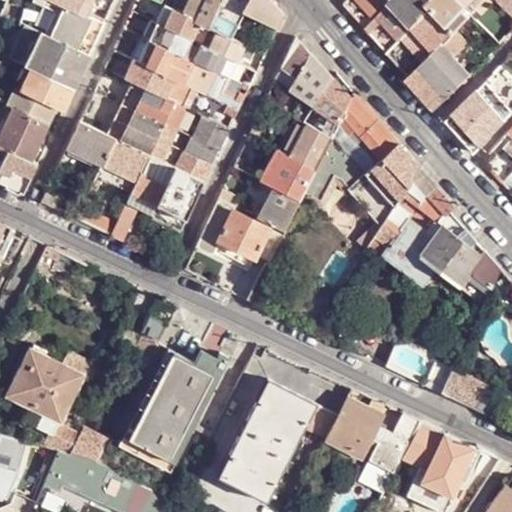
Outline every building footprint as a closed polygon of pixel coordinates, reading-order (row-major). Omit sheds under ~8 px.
[(56,10),(65,5),(55,0),(45,0),(44,4),(55,9),(56,10)] [(55,0),(65,5),(85,15),(92,0),(55,0)] [(192,0),(179,0),(175,10),(185,15),(192,0)] [(209,26),(221,0),(192,0),(185,15),(201,23),(209,26)] [(273,0),(221,0),(209,26),(218,31),(230,36),(243,11),(262,19),(257,29),(274,38),(285,14),(273,0)] [(383,0),(361,0),(376,16),(388,4),(383,0)] [(380,43),(389,54),(412,27),(411,26),(430,6),(424,0),(392,0),(388,4),(376,16),(365,27),(380,43)] [(424,0),(430,6),(453,32),(471,12),(475,8),(467,0),(424,0)] [(511,0),(497,0),(511,15),(511,0)] [(45,33),(50,35),(64,6),(65,5),(56,10),(45,33)] [(50,35),(89,54),(103,23),(85,15),(65,5),(64,6),(50,35)] [(193,40),(201,23),(185,15),(175,10),(166,5),(158,23),(193,40)] [(400,66),(410,78),(443,43),(452,33),(453,32),(430,6),(411,26),(412,27),(389,54),(400,66)] [(190,46),(193,40),(158,23),(151,20),(146,30),(144,36),(152,40),(164,46),(185,56),(190,46)] [(495,23),(489,30),(502,42),(508,36),(495,23)] [(27,63),(74,87),(89,54),(50,35),(45,33),(25,24),(23,28),(15,46),(10,54),(12,55),(27,63)] [(18,25),(9,43),(13,43),(15,46),(23,28),(19,28),(18,25)] [(267,54),(274,38),(257,29),(249,45),(267,54)] [(246,50),(249,45),(230,36),(218,31),(209,47),(235,61),(237,62),(243,48),(246,50)] [(452,33),(443,43),(457,58),(466,49),(452,33)] [(144,36),(140,35),(130,58),(135,60),(142,63),(152,40),(144,36)] [(295,35),(281,65),(297,76),(310,52),(295,35)] [(196,61),(185,56),(164,46),(152,40),(142,63),(174,79),(185,84),(196,61)] [(6,51),(7,52),(10,54),(15,46),(13,43),(9,43),(6,51)] [(424,93),(437,108),(472,74),(457,58),(443,43),(410,78),(424,93)] [(227,76),(235,61),(209,47),(203,45),(200,51),(196,49),(190,46),(185,56),(196,61),(227,76)] [(290,88),(292,91),(314,105),(331,75),(321,64),(310,52),(297,76),(290,88)] [(166,97),(174,79),(142,63),(135,60),(126,78),(130,80),(148,88),(166,97)] [(229,77),(227,76),(196,61),(185,84),(193,88),(215,98),(223,102),(228,104),(240,109),(244,100),(223,90),(229,77)] [(57,106),(63,109),(74,87),(27,63),(16,85),(57,106)] [(281,65),(274,79),(290,88),(297,76),(281,65)] [(255,78),(258,72),(252,69),(249,75),(255,78)] [(331,75),(314,105),(340,121),(352,98),(341,86),(331,75)] [(166,97),(177,102),(184,106),(185,105),(193,88),(185,84),(174,79),(166,97)] [(137,110),(148,88),(130,80),(119,102),(137,110)] [(479,88),(485,95),(492,90),(486,81),(479,88)] [(247,94),(250,87),(244,84),(242,91),(247,94)] [(13,106),(48,124),(57,106),(16,85),(11,97),(8,104),(13,106)] [(177,102),(166,97),(148,88),(137,110),(173,129),(174,129),(176,125),(168,121),(172,111),(177,102)] [(462,135),(476,152),(506,120),(485,95),(479,88),(447,119),(462,135)] [(485,95),(506,120),(511,113),(492,90),(485,95)] [(3,101),(8,104),(11,97),(0,91),(0,94),(5,97),(3,101)] [(352,98),(340,121),(383,157),(400,142),(378,117),(357,94),(352,98)] [(223,102),(215,98),(213,102),(221,106),(223,102)] [(129,126),(137,110),(119,102),(111,118),(129,126)] [(184,106),(177,102),(172,111),(179,115),(184,106)] [(236,117),(240,109),(228,104),(225,112),(236,117)] [(0,144),(9,150),(31,161),(48,124),(13,106),(7,118),(5,118),(0,120),(0,121),(0,127),(1,130),(0,133),(0,144)] [(173,129),(137,110),(129,126),(158,140),(163,130),(170,133),(173,129)] [(221,151),(231,128),(224,125),(203,114),(192,137),(221,151)] [(279,149),(291,154),(308,122),(305,121),(296,115),(279,149)] [(111,118),(104,132),(116,138),(123,141),(129,126),(111,118)] [(231,128),(234,122),(227,119),(224,125),(231,128)] [(323,131),(332,137),(333,136),(339,124),(329,119),(323,131)] [(104,132),(80,120),(68,147),(98,161),(92,173),(97,176),(103,164),(116,138),(104,132)] [(308,122),(291,154),(316,166),(332,137),(323,131),(308,122)] [(158,140),(129,126),(123,141),(150,154),(151,155),(157,145),(165,148),(166,144),(158,140)] [(166,144),(170,133),(163,130),(158,140),(166,144)] [(511,134),(509,132),(499,143),(502,145),(511,154),(511,152),(511,134)] [(216,160),(221,151),(192,137),(189,135),(182,151),(185,152),(212,166),(216,160)] [(316,166),(304,190),(321,198),(335,173),(341,176),(350,186),(349,188),(377,220),(382,225),(387,218),(395,205),(366,173),(366,172),(343,146),(333,136),(332,137),(316,166)] [(150,154),(123,141),(116,138),(103,164),(137,180),(150,154)] [(383,157),(366,172),(366,173),(395,205),(397,203),(406,189),(413,178),(408,174),(419,164),(400,142),(383,157)] [(0,170),(9,150),(0,144),(0,170)] [(151,155),(159,159),(165,148),(157,145),(151,155)] [(511,162),(511,152),(511,154),(502,145),(498,149),(511,162)] [(278,148),(262,180),(274,186),(291,154),(279,149),(278,148)] [(0,180),(24,193),(37,163),(31,161),(9,150),(0,170),(0,180)] [(212,166),(185,152),(177,169),(205,182),(212,166)] [(154,215),(177,169),(159,159),(151,155),(150,154),(137,180),(132,192),(119,218),(118,223),(112,235),(123,240),(138,208),(154,215)] [(291,154),(274,186),(299,198),(304,190),(316,166),(291,154)] [(70,162),(62,159),(59,164),(67,168),(70,162)] [(103,164),(97,176),(102,179),(117,185),(132,192),(137,180),(103,164)] [(437,184),(419,164),(408,174),(413,178),(428,193),(422,201),(419,205),(436,219),(439,222),(451,210),(455,205),(437,184)] [(187,219),(205,182),(177,169),(154,215),(182,230),(187,219)] [(413,178),(406,189),(422,201),(428,193),(413,178)] [(42,202),(55,208),(63,192),(50,186),(42,202)] [(276,224),(284,228),(299,198),(274,186),(259,216),(276,224)] [(245,198),(224,187),(220,196),(237,205),(241,207),(245,198)] [(406,189),(397,203),(412,214),(419,205),(422,201),(406,189)] [(220,196),(197,245),(214,253),(216,250),(221,239),(255,256),(270,226),(235,209),(237,205),(220,196)] [(485,249),(451,210),(439,222),(436,219),(427,231),(410,218),(412,214),(397,203),(395,205),(387,218),(382,225),(382,226),(378,233),(371,243),(384,254),(423,283),(436,268),(461,285),(471,271),(491,286),(500,266),(485,249)] [(427,231),(436,219),(419,205),(412,214),(410,218),(427,231)] [(95,226),(112,235),(118,223),(83,206),(77,218),(95,226)] [(0,261),(2,258),(15,231),(17,227),(0,219),(0,261)] [(382,225),(377,220),(357,243),(367,249),(371,243),(378,233),(382,226),(382,225)] [(22,236),(15,231),(2,258),(9,261),(22,236)] [(221,239),(216,250),(250,266),(255,256),(221,239)] [(271,272),(255,302),(284,317),(314,331),(327,311),(333,302),(271,272)] [(169,321),(151,312),(145,327),(161,336),(169,321)] [(136,346),(152,354),(161,336),(145,327),(136,346)] [(35,343),(24,368),(30,372),(39,351),(41,352),(44,344),(37,342),(37,343),(35,343)] [(194,360),(177,352),(131,439),(172,458),(222,357),(227,358),(229,354),(220,350),(217,355),(201,347),(194,360)] [(131,439),(177,352),(171,348),(120,445),(171,470),(227,358),(222,357),(172,458),(131,439)] [(30,372),(24,368),(12,392),(32,402),(23,420),(52,434),(61,416),(62,416),(84,372),(58,360),(41,352),(39,351),(30,372)] [(438,359),(426,384),(443,391),(454,367),(438,359)] [(494,383),(455,365),(454,367),(443,391),(481,410),(494,383)] [(327,437),(340,413),(268,376),(218,475),(268,500),(306,425),(327,437)] [(411,439),(421,419),(403,410),(394,430),(379,422),(384,413),(348,396),(340,413),(327,437),(363,454),(372,437),(378,441),(369,458),(380,463),(374,475),(388,483),(394,471),(411,439)] [(459,439),(421,419),(411,439),(433,454),(395,511),(433,511),(460,472),(472,453),(486,461),(490,452),(478,445),(475,448),(459,439)] [(90,455),(98,460),(109,440),(84,427),(72,451),(90,455)] [(0,460),(48,474),(58,447),(0,430),(0,460)] [(130,511),(158,511),(167,494),(98,460),(90,455),(72,451),(58,447),(48,474),(46,479),(61,487),(64,481),(130,511)] [(474,480),(486,461),(472,453),(460,472),(474,480)] [(511,511),(511,485),(509,483),(507,482),(487,511),(511,511)] [(178,499),(181,493),(174,488),(170,495),(178,499)]
